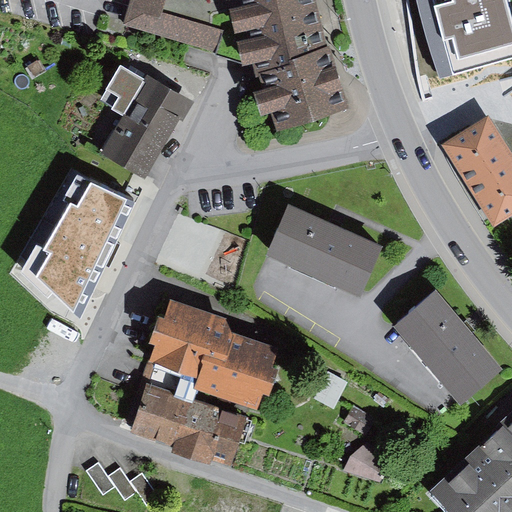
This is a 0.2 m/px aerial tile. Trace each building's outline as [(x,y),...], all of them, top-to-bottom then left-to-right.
[(134,0),(127,28),(217,53),(223,31),(164,15),(167,0),(134,0)] [(229,0),(230,2),(240,0),(242,0),(245,11),(229,15),(236,39),(251,37),(253,44),(237,48),(244,72),(256,69),(264,95),(254,98),(262,121),(272,120),(277,137),(305,128),(312,130),(322,126),(324,121),(350,113),(328,51),(317,0),(229,0)] [(511,0),(408,0),(434,105),(510,87),(511,96),(511,0)] [(147,81),(135,74),(115,109),(126,115),(102,157),(145,182),(180,122),(183,123),(193,104),(148,79),(147,81)] [(511,158),(489,120),(443,151),(494,229),(511,217),(511,158)] [(135,202),(76,175),(62,200),(69,205),(43,249),(37,246),(22,271),(79,320),(135,202)] [(333,229),(290,210),(267,261),(361,303),(384,252),(333,229)] [(465,330),(436,297),(395,332),(461,408),(502,372),(465,330)] [(225,322),(170,303),(152,368),(180,377),(173,399),(194,406),(197,394),(257,414),(262,399),(269,400),(278,376),(271,373),(279,351),(231,338),(225,322)] [(180,377),(152,368),(131,436),(174,449),(171,456),(210,469),(213,461),(232,467),(247,422),(194,406),(173,399),(180,377)] [(335,409),(348,385),(328,374),(315,398),(335,409)] [(379,393),(374,402),(384,408),(390,399),(379,393)] [(354,408),(344,427),(367,439),(377,420),(354,408)] [(511,511),(511,414),(428,496),(443,511),(511,511)] [(350,458),(343,473),(380,483),(392,463),(368,443),(350,458)] [(98,463),(85,473),(102,497),(114,488),(125,503),(136,495),(148,511),(160,502),(143,477),(130,486),(119,470),(108,478),(98,463)]
